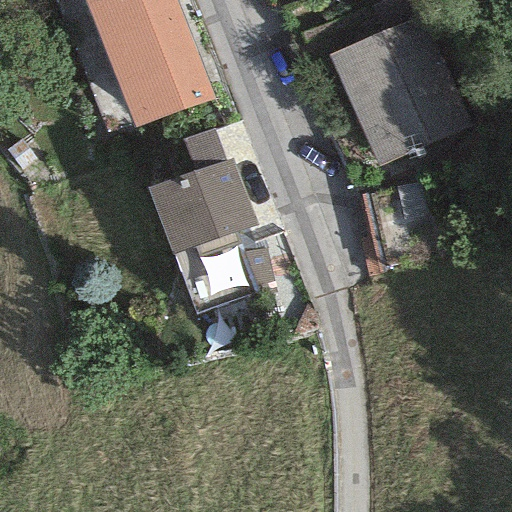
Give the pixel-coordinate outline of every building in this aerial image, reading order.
[(82,0),(133,129),(213,98),(174,0),(82,0)] [(417,17),(328,55),(377,170),(467,132),(417,17)] [(213,129),(181,140),(192,172),(224,161),(213,129)] [(231,159),(224,161),(192,172),(145,188),(170,256),(256,227),(231,159)] [(429,182),(360,197),(369,238),(359,241),(368,280),(447,263),(429,182)]
